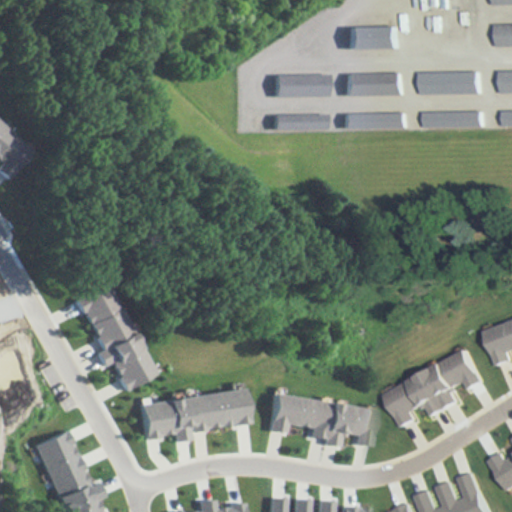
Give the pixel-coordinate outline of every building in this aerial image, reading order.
[(344,26),(344,48),(401,47),(400,25),(344,26)] [(478,92),(477,70),(421,71),(421,93),(478,92)] [(402,93),(401,71),(345,72),(345,94),(402,93)] [(269,96),(326,95),(325,72),(269,73),(269,96)] [(478,109),(422,110),(422,126),(478,125),(478,109)] [(511,109),(498,109),(498,125),(511,124),(511,109)] [(345,112),(346,128),(402,126),(402,111),(345,112)] [(269,128),(326,128),(326,113),(269,113),(269,128)] [(0,172),(6,178),(30,149),(0,124),(0,172)] [(152,373),(103,280),(72,297),(99,348),(93,350),(101,365),(108,361),(123,389),(152,373)] [(484,381),(469,350),(386,390),(403,426),(418,418),(414,409),(426,403),(432,414),(460,401),(454,387),(467,381),(470,388),(484,381)] [(137,402),(142,437),(171,434),(172,440),(187,438),(186,430),(245,422),(241,388),(137,402)] [(371,407),(270,393),(265,429),(281,431),(282,423),(305,426),(304,435),(319,437),(318,443),(336,446),(338,432),(351,433),(349,443),(366,445),(371,407)] [(34,442),(63,511),(103,511),(98,498),(103,496),(97,481),(89,484),(65,429),(34,442)] [(490,511),(476,471),(460,476),(467,496),(460,499),(453,480),(438,485),(445,505),(438,508),(431,489),(417,494),(423,511),(414,511),(411,502),(386,511),(490,511)] [(266,511),(364,511),(365,506),(338,505),(337,511),(330,511),(331,499),(314,499),(313,511),(306,511),(307,498),(291,497),(290,511),(283,511),(284,496),(267,496),(266,511)] [(165,511),(241,511),(241,502),(212,505),(211,497),(196,499),(197,508),(165,511)]
